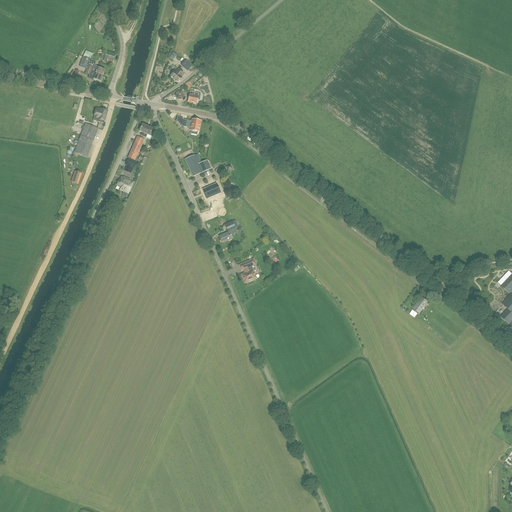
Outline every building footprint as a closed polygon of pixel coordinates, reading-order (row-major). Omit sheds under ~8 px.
[(95,62),(90,60),(93,54),(85,51),(83,57),(79,66),(86,68),(91,70),(91,72),(103,76),(105,70),(98,67),(94,65),(95,62)] [(108,56),(108,58),(106,63),(112,64),(114,61),(115,57),(108,56)] [(86,68),(79,66),(86,69),(85,73),(89,75),(88,78),(93,80),(93,79),(100,82),(103,76),(91,72),(91,70),(86,68)] [(174,72),(171,76),(178,82),(182,78),(181,78),(184,73),(178,68),(175,72),(174,72)] [(175,95),(177,99),(182,99),(184,95),(182,91),(177,91),(175,95)] [(188,102),(197,104),(197,100),(199,100),(200,94),(194,93),(190,92),(188,102)] [(107,110),(101,109),(98,108),(98,109),(96,109),(93,120),(103,123),(104,121),(107,110)] [(176,120),(182,126),(190,128),(190,130),(191,131),(190,134),(197,135),(197,132),(199,132),(201,121),(193,120),(192,120),(191,121),(183,119),(183,118),(177,117),(176,120)] [(86,157),(97,129),(86,124),(74,152),(86,157)] [(142,124),(139,131),(141,132),(140,135),(146,138),(147,135),(149,136),(152,129),(142,124)] [(128,157),(134,161),(144,140),(137,137),(128,157)] [(201,163),(198,156),(195,158),(194,156),(185,160),(189,168),(201,163)] [(133,167),(135,162),(128,159),(125,164),(127,165),(125,169),(129,171),(131,167),(133,167)] [(207,161),(201,163),(189,168),(193,177),(210,169),(207,161)] [(75,172),(72,181),(77,184),(81,174),(75,172)] [(119,180),(117,185),(121,187),(121,188),(124,190),(125,191),(125,190),(126,191),(125,192),(127,193),(132,183),(126,180),(127,178),(123,177),(123,178),(121,178),(120,181),(119,180)] [(217,190),(215,184),(203,190),(207,199),(216,195),(214,191),(217,190)] [(232,221),(233,221),(225,224),(228,231),(235,228),(236,228),(238,227),(235,220),(232,221)] [(229,232),(219,237),(222,243),(232,239),(229,232)] [(256,265),(254,259),(238,266),(241,271),(243,270),(245,274),(241,275),(245,283),(257,278),(252,267),(256,265)] [(510,291),(511,292),(511,294),(503,304),(508,309),(501,317),(508,324),(511,319),(511,274),(501,286),(509,293),(510,291)] [(421,297),(412,310),(418,315),(428,302),(421,297)]
